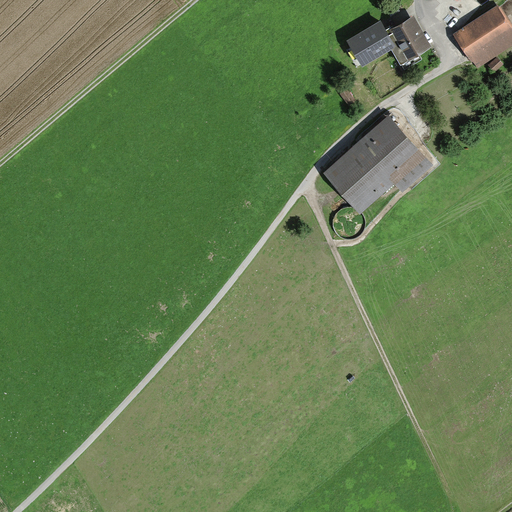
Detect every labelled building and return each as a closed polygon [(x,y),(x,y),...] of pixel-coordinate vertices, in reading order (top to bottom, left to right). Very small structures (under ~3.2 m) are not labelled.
[(511,23),(502,8),(460,34),(480,66),(511,45),(511,23)] [(387,24),(355,43),(367,63),(395,46),(406,64),(435,47),(417,16),(391,31),(387,24)] [(499,57),(491,65),(496,70),(504,62),(499,57)] [(349,90),(342,96),(351,107),(359,101),(349,90)] [(395,116),(333,172),(369,210),(399,182),(408,191),(438,163),(395,116)]
